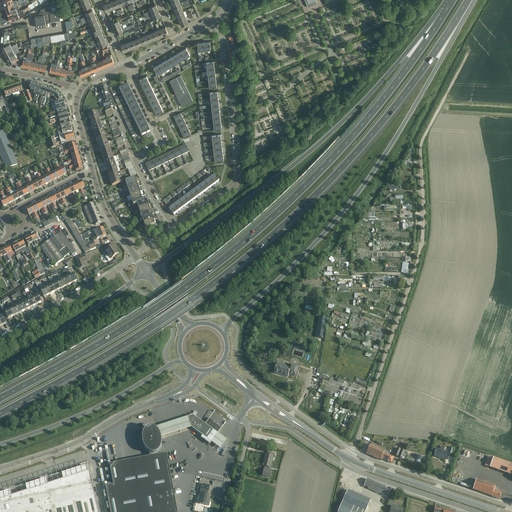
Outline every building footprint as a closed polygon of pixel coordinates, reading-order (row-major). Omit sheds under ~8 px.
[(16,7),(23,2),(21,0),(17,0),(16,1),(16,2),(5,6),(6,10),(16,7)] [(88,0),(81,3),(84,9),(90,6),(88,0)] [(112,9),(118,7),(115,0),(114,0),(109,2),(112,9)] [(180,3),(178,0),(172,3),(174,8),(181,6),(184,4),(183,2),(180,3)] [(106,11),(112,9),(109,2),(103,5),(106,11)] [(151,13),(158,10),(156,4),(149,7),(151,13)] [(52,12),(51,6),(40,8),(41,14),(35,15),(36,27),(46,25),(45,22),(60,20),(58,11),(52,12)] [(176,14),(183,11),(181,6),(174,8),(176,14)] [(8,16),(20,12),(19,7),(6,11),(8,16)] [(23,10),(21,10),(21,11),(20,12),(8,16),(9,21),(19,18),(18,15),(24,13),(23,10)] [(88,18),(94,15),(92,10),(85,12),(88,18)] [(158,10),(151,13),(154,19),(160,16),(158,10)] [(179,20),(185,17),(183,11),(176,14),(179,20)] [(90,24),(97,21),(94,15),(88,18),(90,24)] [(185,17),(179,20),(181,25),(188,23),(185,17)] [(114,29),(123,25),(129,22),(128,19),(122,22),(121,19),(111,23),(114,29)] [(90,24),(93,30),(99,27),(97,21),(90,24)] [(123,25),(114,29),(116,34),(123,31),(128,29),(127,26),(124,28),(123,25)] [(99,27),(93,30),(95,35),(102,33),(99,27)] [(160,29),(163,36),(168,34),(165,27),(160,29)] [(157,38),(163,36),(160,29),(154,31),(157,38)] [(7,43),(8,42),(9,35),(7,35),(7,31),(2,30),(1,42),(7,43)] [(152,41),(157,38),(154,31),(149,33),(152,41)] [(97,41),(104,38),(102,33),(95,35),(97,41)] [(146,43),(152,41),(149,33),(143,36),(146,43)] [(141,45),(146,43),(143,36),(138,38),(141,45)] [(104,38),(97,41),(100,47),(106,44),(104,38)] [(135,47),(141,45),(138,38),(132,40),(135,47)] [(129,50),(135,47),(132,40),(127,43),(129,50)] [(17,46),(16,43),(10,46),(9,44),(1,48),(4,53),(12,49),(17,46)] [(124,52),(129,50),(127,43),(121,45),(124,52)] [(180,51),(184,58),(190,55),(188,52),(188,51),(187,50),(186,48),(180,51)] [(13,52),(12,49),(4,53),(7,58),(14,54),(18,52),(17,50),(13,52)] [(179,61),(184,58),(180,51),(175,55),(179,61)] [(28,67),(30,53),(28,53),(26,60),(23,59),(22,65),(28,67)] [(14,54),(7,58),(9,63),(12,62),(13,64),(19,61),(18,58),(17,59),(14,54)] [(39,69),(42,56),(39,55),(37,62),(35,62),(33,68),(39,69)] [(173,64),(179,61),(175,55),(170,58),(173,64)] [(114,62),(112,56),(109,57),(108,56),(106,58),(108,64),(114,62)] [(168,67),(173,64),(170,58),(164,61),(168,67)] [(97,69),(103,67),(101,61),(98,62),(97,61),(95,62),(97,69)] [(163,70),(168,67),(164,61),(159,64),(163,70)] [(157,74),(163,70),(159,64),(153,67),(154,69),(154,70),(155,71),(157,74)] [(92,71),(90,65),(87,67),(86,66),(84,67),(86,73),(92,71)] [(180,102),(184,101),(191,97),(181,75),(170,81),(180,102)] [(142,85),(149,82),(146,76),(143,78),(143,77),(141,78),(142,78),(139,79),(142,85)] [(39,95),(42,86),(32,82),(32,83),(29,83),(28,86),(29,87),(28,89),(34,92),(34,93),(35,94),(33,99),(33,101),(36,102),(39,95)] [(145,91),(152,87),(149,82),(142,85),(145,91)] [(19,93),(19,92),(22,91),(20,85),(3,91),(5,97),(16,93),(16,94),(19,93)] [(122,95),(130,91),(127,85),(124,87),(124,86),(123,87),(119,89),(122,95)] [(41,104),(47,88),(42,86),(39,95),(41,96),(39,103),(41,104)] [(105,87),(104,86),(102,87),(100,88),(102,95),(104,102),(102,102),(104,108),(105,108),(110,106),(115,104),(110,93),(108,94),(106,86),(105,87)] [(148,96),(154,93),(152,87),(145,91),(148,96)] [(49,99),(50,97),(52,90),(47,88),(41,104),(44,105),(46,100),(45,100),(46,98),(49,99)] [(54,98),(59,94),(52,90),(50,97),(51,96),(54,98)] [(125,101),(133,97),(130,91),(122,95),(125,101)] [(33,101),(29,92),(23,94),(24,97),(26,96),(27,98),(22,99),(24,104),(33,101)] [(150,102),(157,99),(154,93),(148,96),(150,102)] [(50,102),(51,104),(54,103),(56,103),(63,101),(59,94),(54,98),(55,100),(53,101),(50,102)] [(0,107),(5,105),(6,108),(9,107),(5,98),(3,100),(1,95),(0,95),(0,107)] [(128,107),(136,103),(133,97),(125,101),(128,107)] [(153,107),(160,104),(157,99),(150,102),(153,107)] [(131,113),(138,109),(136,103),(128,107),(131,113)] [(160,104),(153,107),(156,113),(158,112),(158,113),(159,112),(163,110),(160,104)] [(65,106),(56,108),(56,111),(49,113),(50,116),(66,111),(65,106)] [(133,118),(141,115),(138,109),(131,113),(133,118)] [(89,120),(90,120),(99,117),(97,111),(88,115),(89,120)] [(176,122),(183,118),(180,113),(178,114),(177,114),(176,114),(173,116),(176,122)] [(136,124),(144,120),(141,115),(133,118),(136,124)] [(99,117),(90,120),(92,125),(101,122),(99,119),(102,118),(102,116),(99,117)] [(179,127),(186,124),(183,118),(176,122),(179,127)] [(139,130),(147,126),(144,120),(136,124),(139,130)] [(101,122),(92,125),(91,125),(93,130),(101,127),(104,126),(102,121),(101,122)] [(181,132),(188,129),(186,124),(179,127),(181,132)] [(59,136),(64,135),(64,134),(72,131),(71,126),(61,129),(57,130),(59,136)] [(147,126),(139,130),(142,136),(146,134),(147,134),(150,132),(147,126)] [(188,129),(181,132),(184,138),(187,137),(189,136),(188,136),(191,135),(188,129)] [(17,164),(3,131),(0,132),(0,155),(2,159),(3,159),(7,168),(17,164)] [(72,133),(64,135),(59,136),(61,142),(74,138),(72,133)] [(54,139),(48,141),(51,149),(57,147),(54,139)] [(106,142),(98,145),(99,148),(100,147),(101,150),(109,147),(107,142),(106,142)] [(65,152),(77,149),(75,144),(68,146),(69,148),(64,150),(65,152)] [(178,149),(182,156),(189,152),(187,149),(187,148),(186,148),(185,145),(178,149)] [(175,159),(182,156),(178,149),(172,152),(175,159)] [(104,160),(112,157),(111,152),(102,155),(104,160)] [(169,162),(175,159),(172,152),(165,155),(169,162)] [(67,162),(80,159),(78,154),(71,156),(72,159),(67,160),(67,162)] [(162,165),(169,162),(165,155),(159,158),(162,165)] [(106,165),(114,162),(112,157),(104,160),(106,165)] [(155,168),(162,165),(159,158),(152,161),(155,168)] [(149,172),(155,168),(152,161),(145,165),(146,167),(147,168),(149,172)] [(107,170),(116,167),(114,162),(106,165),(107,170)] [(56,165),(62,176),(66,174),(63,167),(60,169),(58,164),(56,165)] [(107,176),(117,173),(118,173),(116,167),(107,170),(108,173),(107,174),(107,176)] [(47,170),(52,181),(57,178),(54,172),(51,174),(48,169),(47,170)] [(110,181),(119,178),(121,177),(120,172),(118,173),(117,173),(107,176),(108,179),(109,179),(110,181)] [(48,183),(45,177),(42,179),(39,174),(37,175),(43,186),(48,183)] [(209,178),(214,186),(219,182),(218,179),(217,178),(214,174),(209,178)] [(38,188),(35,182),(32,183),(30,178),(28,179),(34,190),(38,188)] [(119,178),(110,181),(112,186),(120,183),(119,178)] [(209,190),(214,186),(209,178),(204,182),(209,190)] [(77,183),(83,194),(85,193),(82,189),(85,187),(82,181),(77,183)] [(204,193),(209,190),(204,182),(199,186),(204,193)] [(81,195),(83,194),(77,183),(73,186),(76,192),(77,194),(79,192),(81,195)] [(199,197),(204,193),(199,186),(194,190),(199,197)] [(19,198),(24,196),(20,189),(19,187),(17,188),(16,188),(18,191),(16,193),(19,198)] [(23,188),(20,189),(24,196),(29,193),(26,187),(23,189),(23,188)] [(71,200),(73,199),(68,188),(63,190),(66,197),(69,195),(71,200)] [(194,201),(199,197),(194,190),(189,193),(194,201)] [(13,201),(19,198),(16,193),(13,194),(13,193),(10,195),(13,201)] [(62,205),(64,204),(59,193),(54,195),(57,201),(60,200),(62,205)] [(132,201),(141,198),(139,193),(130,196),(132,201)] [(189,204),(194,201),(189,193),(184,197),(189,204)] [(8,204),(5,198),(4,195),(1,196),(2,199),(2,200),(0,200),(0,201),(3,207),(8,204)] [(53,209),(55,208),(49,197),(45,200),(48,206),(50,205),(53,209)] [(184,208),(189,204),(184,197),(179,201),(184,208)] [(133,206),(137,204),(143,202),(141,198),(132,201),(133,206)] [(139,209),(148,206),(146,201),(143,202),(137,204),(139,209)] [(179,212),(184,208),(179,201),(174,204),(179,212)] [(44,214),(46,213),(40,202),(35,204),(38,211),(41,209),(44,214)] [(101,223),(93,203),(85,207),(86,211),(87,210),(88,212),(89,211),(90,214),(87,215),(91,223),(94,222),(96,225),(101,223)] [(174,216),(179,212),(174,204),(168,208),(171,212),(172,213),(174,216)] [(140,214),(150,211),(148,206),(139,209),(140,214)] [(34,219),(36,218),(31,207),(26,209),(29,215),(32,214),(34,219)] [(153,220),(151,215),(145,217),(142,219),(144,223),(153,220)] [(155,225),(153,220),(144,223),(145,228),(155,225)] [(103,229),(94,233),(95,236),(95,237),(95,238),(95,239),(97,240),(106,236),(103,229)] [(29,235),(35,246),(37,245),(35,241),(38,240),(34,232),(29,235)] [(32,245),(34,244),(29,235),(24,238),(28,245),(31,244),(32,245)] [(60,239),(58,237),(56,235),(50,239),(61,253),(63,252),(65,250),(67,249),(67,248),(65,246),(63,244),(62,241),(60,239)] [(29,255),(31,260),(33,258),(28,248),(26,249),(21,239),(16,242),(20,250),(23,248),(27,256),(29,255)] [(54,266),(64,259),(49,240),(40,247),(54,266)] [(19,254),(17,251),(20,250),(16,242),(11,245),(16,255),(19,254)] [(3,249),(7,255),(9,254),(9,253),(12,251),(9,246),(3,249)] [(111,259),(118,253),(113,246),(105,251),(108,255),(105,257),(108,261),(111,259)] [(8,257),(7,255),(3,249),(0,250),(0,257),(0,258),(3,256),(6,262),(10,261),(8,257)] [(84,255),(76,259),(79,268),(84,266),(82,262),(86,260),(84,255)] [(14,271),(11,273),(17,283),(20,281),(14,271)] [(68,276),(72,283),(77,281),(74,273),(68,276)] [(66,286),(72,283),(68,276),(62,279),(66,286)] [(57,281),(60,289),(66,286),(62,279),(59,280),(58,278),(56,279),(57,281)] [(55,292),(60,289),(57,281),(51,284),(55,292)] [(49,294),(55,292),(51,284),(46,287),(49,294)] [(44,297),(49,294),(46,287),(40,290),(44,297)] [(36,305),(32,297),(31,295),(28,296),(29,299),(27,300),(30,308),(36,305)] [(32,297),(36,305),(42,302),(38,295),(32,297)] [(25,310),(30,308),(27,300),(21,303),(25,310)] [(19,313),(25,310),(21,303),(15,306),(19,313)] [(14,316),(19,313),(15,306),(10,308),(14,316)] [(8,319),(14,316),(10,308),(4,311),(8,319)] [(275,369),(274,373),(280,375),(288,377),(289,374),(295,376),(298,367),(289,364),(288,367),(282,365),(282,367),(276,365),(276,366),(275,366),(274,369),(275,369)] [(221,427),(203,414),(198,420),(193,416),(188,418),(191,427),(203,436),(211,442),(216,434),(221,427)] [(188,418),(155,429),(157,430),(158,432),(159,434),(160,435),(161,438),(191,429),(191,427),(188,418)] [(160,456),(159,451),(160,449),(161,447),(161,446),(161,444),(161,442),(161,440),(161,438),(160,435),(159,434),(158,432),(157,430),(155,429),(153,428),(151,428),(149,428),(147,428),(145,430),(144,432),(143,434),(142,436),(142,438),(142,440),(142,441),(142,442),(142,444),(143,444),(143,446),(144,448),(145,449),(147,452),(149,453),(150,458),(110,466),(113,485),(105,487),(110,511),(142,511),(143,511),(146,511),(174,511),(174,510),(177,509),(166,455),(160,456)] [(227,441),(216,434),(211,442),(203,436),(201,439),(210,446),(212,444),(220,450),(227,441)] [(370,445),(366,454),(380,460),(381,459),(391,463),(393,457),(387,455),(388,453),(384,451),(370,445)] [(443,451),(444,447),(440,446),(439,450),(436,448),(433,456),(444,459),(447,452),(443,451)] [(401,458),(404,451),(397,448),(394,456),(398,457),(401,458)] [(274,457),(276,453),(268,451),(267,455),(265,454),(262,466),(264,466),(269,468),(270,468),(273,456),(274,457)] [(511,464),(493,458),(489,468),(511,475),(511,464)] [(269,470),(269,468),(264,466),(264,468),(262,476),(269,477),(271,470),(269,470)] [(84,473),(83,468),(62,474),(63,480),(57,482),(57,480),(53,481),(54,483),(48,485),(47,479),(25,486),(27,492),(21,494),(21,492),(17,493),(17,495),(12,497),(10,491),(0,494),(0,511),(98,511),(90,477),(89,472),(84,473)] [(367,487),(366,489),(378,494),(379,492),(383,494),(383,495),(387,497),(390,489),(366,479),(362,487),(363,487),(363,486),(367,487)] [(499,500),(501,493),(495,490),(496,489),(494,488),(495,486),(477,480),(473,490),(491,497),(499,500)] [(208,506),(209,502),(208,501),(209,495),(208,495),(210,486),(202,484),(200,493),(201,493),(198,504),(208,506)] [(364,511),(370,500),(347,490),(337,511),(364,511)]
